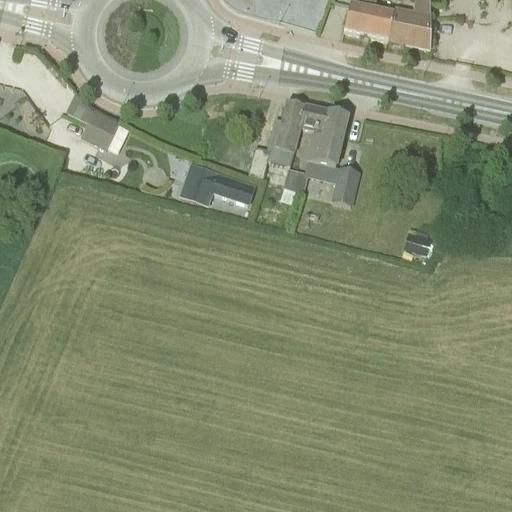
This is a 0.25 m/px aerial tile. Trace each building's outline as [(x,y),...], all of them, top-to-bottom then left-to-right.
[(343,36),(386,45),(386,44),(391,20),(392,19),(373,15),(376,0),(355,0),(355,2),(350,0),(343,36)] [(463,13),(463,0),(450,0),(450,13),(463,13)] [(386,44),(403,48),(403,49),(427,54),(428,28),(391,20),(386,44)] [(87,125),(95,112),(75,101),(68,114),(87,125)] [(299,133),(304,112),(285,108),(281,126),(274,125),(267,154),(254,151),(247,181),(262,186),(267,165),(272,166),(274,157),(292,161),(299,133)] [(335,172),(346,123),(346,121),(304,112),(299,133),(312,136),(305,165),(335,172)] [(86,130),(112,143),(117,133),(118,130),(93,117),(86,130)] [(105,155),(112,143),(86,130),(80,143),(105,155)] [(123,148),(128,138),(117,133),(112,143),(123,148)] [(340,173),(332,206),(350,211),(357,177),(340,173)] [(305,178),(288,174),(283,193),(302,199),(307,181),(304,180),(305,178)] [(197,201),(226,212),(228,206),(264,218),(269,201),(205,178),(197,201)] [(430,245),(413,241),(406,238),(402,255),(426,261),(430,245)]
